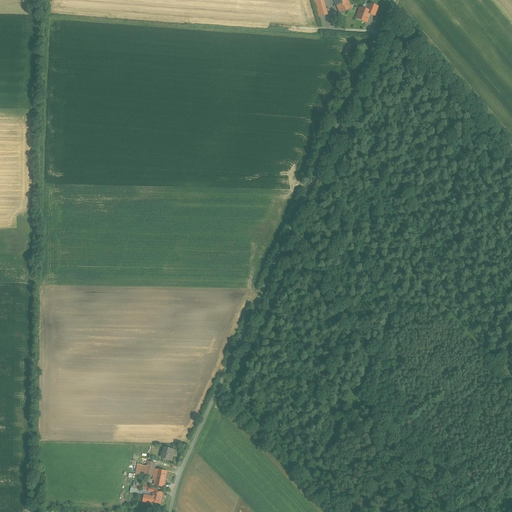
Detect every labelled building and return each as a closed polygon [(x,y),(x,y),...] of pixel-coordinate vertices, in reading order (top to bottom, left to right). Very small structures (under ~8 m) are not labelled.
[(323,0),(314,0),(319,17),(328,15),(323,0)] [(334,0),(341,14),(351,9),(347,0),(334,0)] [(369,5),(367,11),(371,12),(370,14),(374,16),(377,7),(370,4),(369,5)] [(367,22),(370,14),(371,12),(367,11),(363,9),(360,8),(356,18),(367,22)] [(172,461),(175,450),(164,448),(162,458),(172,461)] [(145,474),(153,476),(155,463),(153,463),(154,459),(149,459),(148,458),(147,465),(145,471),(145,474)] [(166,472),(155,469),(153,480),(155,480),(154,485),(163,487),(166,472)] [(157,492),(153,491),(152,493),(152,497),(151,502),(160,503),(162,493),(157,492)]
